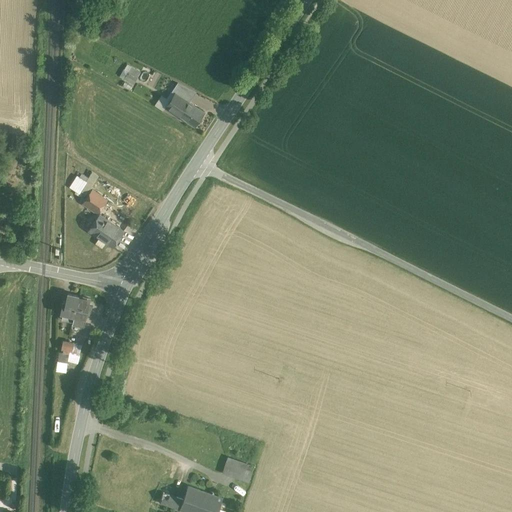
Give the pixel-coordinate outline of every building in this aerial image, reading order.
[(137,78),(128,72),(124,78),(134,84),(137,78)] [(154,72),(151,88),(157,89),(158,85),(164,86),(166,74),(154,72)] [(195,91),(178,82),(172,91),(175,93),(188,101),(195,91)] [(188,101),(175,93),(165,107),(179,116),(195,126),(204,112),(189,102),(188,101)] [(78,177),(71,187),(79,192),(86,182),(78,177)] [(106,200),(92,191),(83,203),(97,213),(106,200)] [(124,231),(99,214),(88,230),(113,247),(124,231)] [(61,319),(73,322),(79,296),(67,293),(65,302),(63,302),(60,313),(63,314),(61,319)] [(90,299),(79,296),(73,322),(72,324),(83,327),(85,319),(86,319),(86,315),(89,316),(92,307),(89,306),(90,299)] [(82,345),(74,343),(72,351),(70,350),(69,353),(80,355),(82,345)] [(78,363),(80,355),(69,353),(66,352),(63,352),(61,351),(57,368),(66,369),(68,361),(78,363)] [(116,487),(140,496),(150,470),(147,469),(154,453),(143,449),(137,465),(126,461),(116,487)] [(229,458),(224,472),(249,482),(254,467),(229,458)] [(140,496),(179,511),(184,499),(164,492),(170,478),(150,470),(140,496)] [(189,485),(184,499),(179,511),(183,511),(218,511),(224,498),(189,485)]
